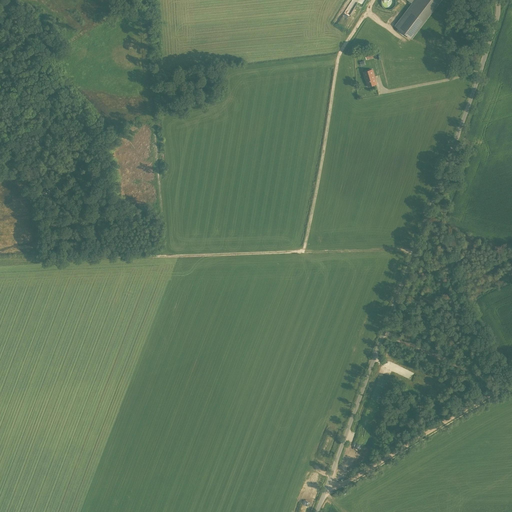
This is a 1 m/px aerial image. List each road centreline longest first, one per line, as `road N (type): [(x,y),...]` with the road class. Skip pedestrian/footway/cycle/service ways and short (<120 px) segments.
road 1 (tertiary): [(316,511),(480,71),(496,0)]
road 2 (track): [(416,249),(0,263)]
road 3 (track): [(163,257),(145,0)]
road 4 (track): [(511,384),(323,494)]
road 5 (track): [(382,336),(511,388)]
